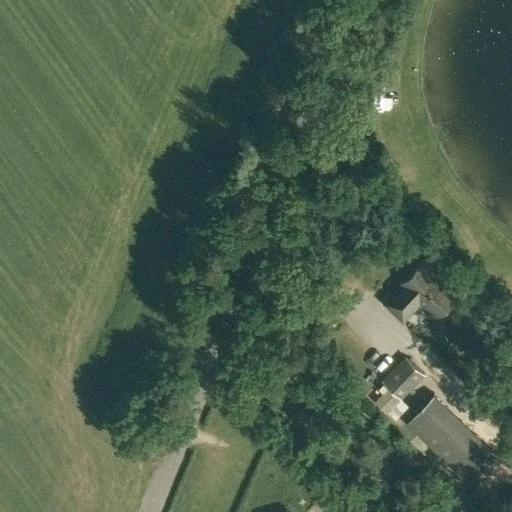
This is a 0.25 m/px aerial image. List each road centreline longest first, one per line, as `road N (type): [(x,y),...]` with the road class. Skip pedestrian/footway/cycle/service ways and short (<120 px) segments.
road 1 (unclassified): [(148,511),(360,0)]
road 2 (track): [(496,422),(499,247)]
